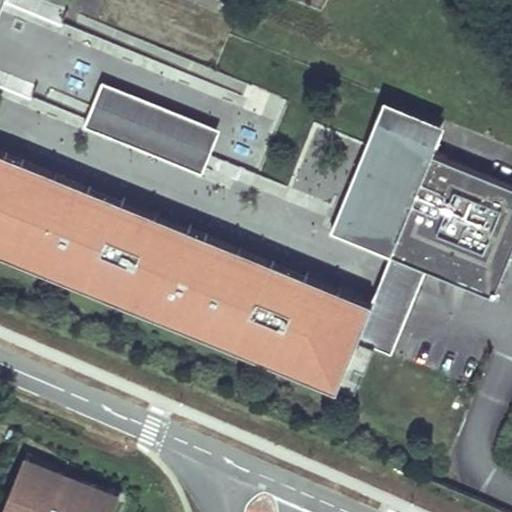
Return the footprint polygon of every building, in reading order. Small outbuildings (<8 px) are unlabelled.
[(222,134),(109,87),(92,128),(205,175),(222,134)] [(446,124),(386,99),(379,117),(439,142),(446,124)] [(426,270),(494,297),(511,253),(505,251),(511,236),(511,196),(431,162),(434,153),(439,142),(379,117),(332,231),(393,256),(426,270)] [(124,200),(0,149),(0,159),(120,208),(124,200)] [(511,185),(434,153),(431,162),(511,196),(511,185)] [(354,351),(255,310),(272,270),(188,236),(192,227),(124,200),(120,208),(0,159),(0,249),(56,272),(54,276),(88,289),(90,286),(155,312),(154,316),(172,323),(173,319),(239,346),(238,350),(271,364),(273,360),(340,386),(354,351)] [(375,302),(192,227),(188,236),(272,270),(255,310),(354,351),(359,340),(375,302)] [(0,249),(0,253),(54,276),(56,272),(0,249)] [(426,270),(393,256),(375,302),(359,340),(375,347),(392,354),(426,270)] [(90,286),(88,289),(154,316),(155,312),(90,286)] [(173,319),(172,323),(238,350),(239,346),(173,319)] [(375,347),(359,340),(354,351),(340,386),(356,392),(375,347)] [(338,391),(340,386),(273,360),(272,364),(338,391)] [(31,459),(27,467),(41,473),(44,464),(31,459)] [(44,464),(41,473),(27,467),(9,511),(120,511),(123,506),(109,501),(113,491),(85,480),(84,482),(70,477),(71,475),(44,464)] [(109,501),(123,506),(126,497),(113,491),(109,501)]
